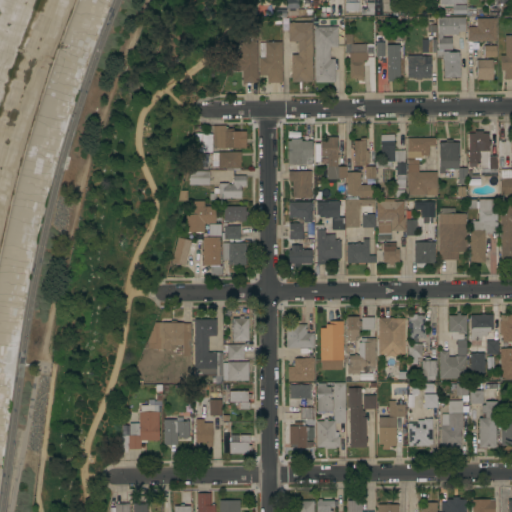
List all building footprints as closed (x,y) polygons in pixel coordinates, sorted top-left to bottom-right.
[(360,15),(360,14),(344,14),(344,0),(358,0),(358,2),(360,2),(360,0),(366,0),(366,2),(373,2),(373,15),(360,15)] [(381,0),(402,0),(403,12),(381,12),(381,0)] [(439,0),(465,0),(465,14),(452,14),(452,5),(439,5),(439,0)] [(421,39),(435,39),(436,50),(437,50),(436,18),(465,17),(465,31),(457,32),(457,35),(451,35),(451,37),(451,50),(455,50),(455,52),(458,52),(458,55),(459,55),(460,77),(443,78),(442,57),(436,57),(436,52),(421,53),(421,39)] [(496,18),(495,41),(467,41),(467,27),(476,27),(476,18),(496,18)] [(314,27),(319,27),(319,20),(331,20),(331,26),(337,26),(337,47),(329,47),(329,59),(334,59),(334,82),(314,82),(314,27)] [(291,54),(298,54),(298,42),(288,42),(288,22),(311,22),(312,82),(291,82),(291,54)] [(242,71),(234,71),(234,58),(240,58),(240,42),(243,42),(242,34),(256,34),(256,42),(257,42),(257,83),(242,83),(242,71)] [(349,53),(345,53),(345,34),(353,34),(353,44),(366,44),(366,52),(367,52),(367,60),(363,60),(363,78),(362,78),(362,80),(356,81),(356,79),(349,79),(349,53)] [(511,79),(504,79),(504,70),(500,70),(500,55),(505,55),(505,35),(511,35),(511,79)] [(258,58),(259,58),(259,43),(264,43),(264,42),(281,41),(281,83),(266,83),(266,76),(258,76),(258,58)] [(375,42),(384,42),(384,56),(375,57),(375,42)] [(386,45),(399,45),(399,48),(401,48),(401,51),(399,51),(399,78),(392,78),(392,81),(387,81),(387,78),(386,78),(386,45)] [(483,56),(482,56),(482,47),(483,47),(483,46),(496,45),(496,57),(483,57),(483,56)] [(407,56),(421,55),(421,56),(430,56),(430,78),(420,78),(420,80),(416,80),(416,78),(407,78),(407,56)] [(493,60),(493,61),(496,61),(496,64),(492,64),(492,80),(476,80),(476,60),(493,60)] [(245,148),(218,148),(218,147),(212,147),(212,126),(225,126),(225,129),(233,128),(233,131),(245,131),(245,148)] [(496,176),(480,176),(480,169),(478,169),(478,165),(476,165),(476,167),(468,167),(468,133),(474,133),(474,131),(482,131),(482,133),(488,133),(488,140),(490,142),(490,145),(488,146),(489,157),(496,157),(496,176)] [(375,168),(375,161),(380,161),(380,148),(379,148),(379,145),(380,145),(380,135),(393,134),(394,150),(404,150),(405,189),(396,189),(396,170),(394,170),(394,168),(396,168),(396,162),(390,162),(390,167),(375,168)] [(337,155),(338,155),(338,158),(337,158),(337,166),(326,166),(326,157),(320,157),(320,141),(326,141),(326,137),(337,137),(337,155)] [(365,150),(367,150),(367,153),(368,153),(368,160),(365,160),(365,165),(353,165),(353,141),(359,141),(359,138),(365,138),(365,150)] [(406,138),(434,138),(434,146),(428,146),(428,156),(420,156),(420,158),(412,158),(413,163),(407,163),(407,159),(406,159),(406,138)] [(312,164),(287,165),(287,141),(290,141),(290,139),(300,139),(301,141),(311,141),(312,164)] [(439,142),(445,142),(445,139),(452,139),(452,142),(458,142),(458,168),(466,168),(466,185),(458,185),(458,169),(449,169),(449,172),(444,172),(444,173),(439,173),(439,142)] [(240,151),(241,163),(240,163),(240,168),(218,169),(217,152),(240,151)] [(214,167),(201,168),(201,155),(214,155),(214,167)] [(436,195),(407,195),(407,164),(418,164),(418,172),(436,172),(436,195)] [(345,178),(335,178),(335,166),(346,167),(345,178)] [(364,167),(374,166),(375,178),(364,178),(364,167)] [(311,193),(313,193),(313,197),(292,198),(292,181),(288,181),(287,169),(293,169),(293,171),(310,171),(311,193)] [(511,195),(500,195),(500,169),(511,169),(511,195)] [(189,185),(189,171),(208,171),(208,185),(189,185)] [(346,172),(360,172),(360,185),(363,185),(363,183),(366,183),(366,185),(372,185),(372,196),(355,195),(355,196),(346,196),(346,172)] [(245,186),(241,186),(240,198),(227,198),(227,200),(218,200),(218,194),(216,194),(216,200),(209,200),(209,193),(213,194),(213,188),(218,188),(218,183),(221,183),(221,177),(226,177),(226,183),(227,183),(227,184),(232,184),(233,175),(245,176),(245,186)] [(511,262),(500,262),(500,198),(509,198),(509,204),(511,204),(511,262)] [(404,231),(390,231),(390,240),(377,240),(377,222),(375,222),(375,203),(374,203),(374,213),(375,213),(375,227),(361,228),(361,206),(363,206),(363,199),(393,199),(393,201),(403,201),(403,217),(404,217),(404,231)] [(496,222),(497,222),(497,234),(484,234),(484,263),(469,263),(469,245),(468,245),(468,242),(469,242),(470,221),(478,221),(478,199),(496,199),(496,222)] [(344,230),(331,230),(331,217),(328,217),(328,218),(323,218),(323,217),(319,217),(319,215),(316,215),(316,202),(328,202),(328,201),(338,201),(338,202),(340,202),(340,204),(339,204),(338,218),(344,218),(344,230)] [(311,202),(311,222),(303,222),(303,218),(288,218),(288,202),(311,202)] [(434,217),(432,217),(432,223),(422,223),(422,219),(421,219),(421,217),(420,217),(420,202),(434,202),(434,217)] [(204,223),(204,232),(200,232),(200,234),(195,234),(195,232),(187,232),(187,223),(184,223),(184,215),(195,214),(194,206),(215,206),(215,223),(204,223)] [(223,221),(223,206),(245,206),(245,212),(247,212),(247,215),(245,215),(245,221),(242,221),(242,222),(238,222),(238,221),(223,221)] [(465,252),(457,252),(457,260),(438,260),(438,214),(439,214),(439,208),(454,208),(454,213),(465,213),(465,252)] [(416,228),(417,228),(418,236),(406,236),(405,220),(416,220),(416,228)] [(221,236),(209,236),(208,224),(221,224),(221,236)] [(302,239),(300,239),(300,240),(298,240),(298,239),(288,239),(288,224),(302,224),(302,239)] [(239,239),(232,239),(232,241),(229,241),(229,240),(221,240),(221,232),(224,232),(223,226),(239,226),(239,239)] [(315,230),(324,230),(324,235),(334,234),(334,240),(338,240),(338,241),(340,241),(340,258),(327,259),(327,261),(324,261),(324,265),(316,265),(315,230)] [(184,266),(171,262),(177,237),(190,240),(184,266)] [(220,265),(203,265),(203,255),(202,255),(201,251),(203,251),(202,237),(219,237),(220,265)] [(346,263),(346,244),(356,244),(356,242),(360,242),(360,244),(362,244),(362,239),(368,239),(368,255),(375,255),(375,263),(346,263)] [(434,263),(414,263),(414,242),(434,242),(434,263)] [(245,251),(248,251),(248,257),(245,257),(245,265),(228,265),(228,259),(226,259),(226,256),(228,256),(228,255),(222,255),(222,243),(245,243),(245,251)] [(398,263),(393,263),(393,265),(388,265),(388,263),(382,263),(382,243),(395,243),(395,249),(398,249),(398,263)] [(311,264),(299,264),(299,266),(295,266),(295,264),(288,264),(288,250),(290,250),(290,245),(298,245),(298,250),(311,250),(311,264)] [(191,323),(190,323),(190,357),(182,356),(182,345),(170,345),(170,349),(144,349),(154,322),(182,323),(182,308),(191,308),(191,323)] [(499,321),(500,321),(500,315),(501,315),(501,312),(504,311),(504,314),(511,314),(511,341),(501,342),(501,334),(499,334),(499,321)] [(466,355),(465,355),(466,378),(439,379),(438,351),(448,351),(448,357),(454,357),(454,356),(456,356),(456,339),(451,339),(451,332),(448,332),(447,315),(456,315),(456,313),(459,313),(459,315),(465,315),(465,334),(463,334),(463,339),(463,338),(464,338),(464,336),(465,336),(466,355)] [(407,338),(407,314),(416,314),(416,315),(424,315),(424,325),(427,325),(427,331),(424,331),(424,338),(407,338)] [(469,315),(481,315),(481,314),(484,314),(484,315),(492,315),(492,329),(490,330),(490,332),(486,332),(486,336),(480,336),(481,340),(480,340),(480,346),(470,346),(469,315)] [(248,341),(232,341),(231,318),(238,318),(238,316),(243,316),(243,318),(247,318),(248,341)] [(346,316),(358,316),(358,321),(360,321),(360,317),(373,317),(373,330),(361,330),(361,327),(358,327),(358,336),(355,336),(355,341),(346,341),(346,316)] [(377,318),(392,317),(392,318),(404,318),(404,354),(396,354),(396,356),(386,356),(386,354),(377,354),(377,318)] [(193,319),(215,319),(216,336),(210,336),(210,337),(207,337),(207,352),(222,352),(222,363),(226,363),(226,362),(248,361),(248,381),(222,381),(222,383),(214,383),(214,376),(194,376),(193,319)] [(319,328),(325,328),(325,324),(328,324),(328,321),(342,321),(342,360),(319,360),(319,328)] [(286,348),(286,324),(305,324),(305,333),(313,333),(313,348),(286,348)] [(374,366),(371,366),(371,368),(367,368),(367,366),(364,366),(364,369),(359,368),(359,374),(347,374),(347,360),(348,360),(348,355),(354,355),(353,354),(355,354),(356,354),(357,354),(357,355),(358,355),(358,342),(360,342),(360,338),(375,338),(374,366)] [(498,354),(485,355),(485,341),(497,340),(498,354)] [(227,360),(226,345),(243,344),(243,360),(227,360)] [(407,364),(408,349),(407,349),(407,348),(408,348),(408,344),(421,344),(421,357),(416,357),(416,364),(407,364)] [(500,349),(511,348),(511,379),(501,379),(500,349)] [(483,361),(484,361),(484,365),(483,365),(483,373),(470,373),(470,368),(469,368),(469,364),(470,364),(470,353),(483,353),(483,361)] [(313,381),(287,381),(287,366),(293,366),(293,358),(304,358),(313,358),(313,381)] [(435,380),(430,380),(430,381),(425,381),(425,380),(423,380),(423,379),(422,379),(422,377),(421,377),(421,360),(424,360),(424,358),(430,358),(430,360),(435,360),(435,380)] [(316,421),(323,421),(323,419),(327,419),(327,421),(333,420),(333,389),(332,390),(331,387),(333,387),(333,383),(345,383),(345,423),(334,423),(334,432),(338,432),(338,436),(339,436),(339,447),(335,447),(335,449),(323,449),(323,447),(316,447),(316,421)] [(316,383),(325,383),(325,387),(330,387),(330,392),(332,392),(332,396),(331,396),(331,399),(332,399),(332,411),(331,411),(331,413),(317,413),(317,412),(316,412),(316,383)] [(455,390),(449,389),(449,384),(455,384),(455,383),(467,383),(467,396),(455,395),(455,390)] [(289,385),(310,385),(310,386),(314,386),(314,398),(310,398),(289,399),(289,385)] [(348,408),(347,408),(347,388),(360,388),(360,406),(361,406),(361,410),(364,410),(364,417),(365,417),(365,438),(366,438),(366,442),(365,442),(365,447),(349,447),(348,408)] [(228,391),(247,391),(247,394),(250,394),(250,399),(247,399),(247,402),(249,402),(249,410),(238,410),(238,403),(228,403),(228,391)] [(469,391),(482,391),(482,404),(469,404),(469,391)] [(209,404),(208,404),(208,401),(209,401),(209,392),(220,392),(221,415),(209,416),(209,404)] [(422,394),(436,394),(437,407),(423,408),(422,394)] [(362,396),(374,395),(375,409),(362,409),(362,396)] [(378,417),(388,417),(388,401),(394,401),(394,405),(406,405),(406,409),(404,409),(404,417),(395,417),(395,435),(397,435),(397,438),(395,438),(395,446),(388,446),(388,449),(382,449),(382,444),(378,444),(378,417)] [(462,429),(460,429),(460,449),(441,450),(441,414),(447,414),(447,401),(462,401),(462,429)] [(478,418),(481,418),(481,405),(484,405),(484,401),(496,402),(496,418),(495,418),(495,448),(478,448),(478,418)] [(158,440),(147,440),(147,442),(140,442),(140,449),(127,449),(127,447),(117,447),(117,439),(121,439),(121,436),(124,436),(124,435),(129,435),(129,423),(138,423),(138,412),(140,412),(140,405),(158,405),(158,411),(158,440)] [(314,407),(314,413),(312,413),(312,419),(299,419),(299,407),(314,407)] [(163,419),(176,419),(176,417),(182,417),(182,420),(188,420),(188,437),(186,437),(186,439),(182,439),(182,437),(178,437),(178,432),(177,433),(177,445),(163,445),(163,419)] [(500,425),(506,425),(506,418),(511,418),(511,445),(500,445),(500,425)] [(203,429),(206,429),(206,427),(210,427),(210,429),(212,429),(212,446),(205,446),(205,442),(200,442),(200,447),(191,447),(191,433),(195,433),(195,419),(203,419),(203,429)] [(432,444),(428,444),(428,446),(408,446),(407,423),(416,423),(416,420),(423,420),(423,419),(431,419),(432,444)] [(288,426),(293,426),(293,422),(304,422),(304,426),(306,426),(306,427),(313,427),(313,440),(306,440),(306,442),(312,442),(312,448),(295,448),(295,447),(290,447),(290,444),(288,444),(288,426)] [(249,435),(249,443),(248,443),(248,445),(251,445),(251,450),(248,450),(248,454),(223,453),(223,444),(222,444),(222,438),(230,438),(230,435),(239,435),(249,435)] [(195,511),(195,509),(196,509),(196,493),(210,493),(210,505),(211,505),(211,504),(214,504),(214,505),(215,505),(215,511),(195,511)] [(465,511),(440,511),(440,502),(445,502),(445,499),(452,499),(452,497),(458,497),(458,499),(465,499),(465,511)] [(347,511),(347,500),(352,500),(352,498),(357,498),(357,500),(362,500),(362,511),(347,511)] [(316,511),(316,501),(317,501),(317,499),(321,499),(321,501),(333,501),(334,507),(329,507),(329,510),(332,510),(332,511),(316,511)] [(471,511),(471,499),(489,499),(489,500),(494,500),(494,511),(471,511)] [(239,500),(239,511),(218,511),(218,500),(239,500)] [(313,501),(313,511),(290,511),(290,510),(295,510),(295,501),(313,501)] [(436,511),(421,511),(421,509),(424,509),(424,503),(436,502),(436,511)] [(109,511),(109,507),(114,507),(114,503),(128,503),(128,511),(109,511)] [(133,511),(133,503),(147,503),(147,511),(133,511)]
